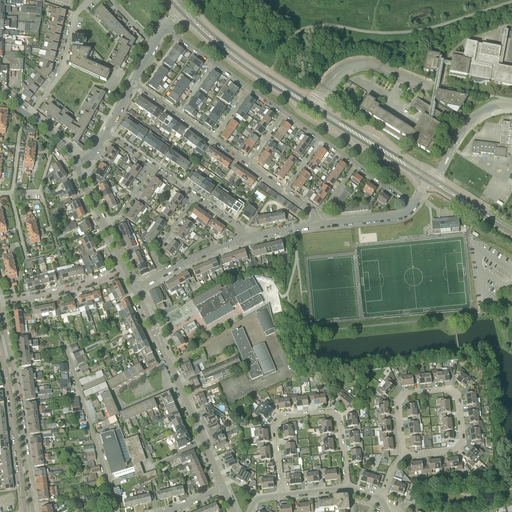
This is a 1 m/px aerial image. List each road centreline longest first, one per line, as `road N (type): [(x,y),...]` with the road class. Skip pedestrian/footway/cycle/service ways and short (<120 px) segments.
road 1 (residential): [(222,487),(136,288)]
road 2 (residential): [(282,495),(275,425),(282,416),(328,412),(338,420),(347,488)]
road 3 (residential): [(32,511),(8,349)]
road 4 (residential): [(2,350),(25,511)]
road 5 (tertiary): [(314,108),(229,52),(185,10)]
road 6 (residential): [(29,114),(60,73),(73,18),(90,0)]
road 7 (residential): [(0,301),(127,268)]
road 8 (tertiary): [(424,177),(314,108)]
road 9 (residential): [(457,398),(447,389),(404,393),(397,402),(404,456)]
